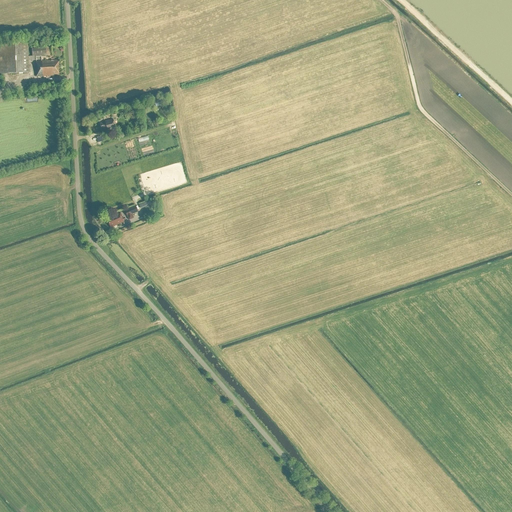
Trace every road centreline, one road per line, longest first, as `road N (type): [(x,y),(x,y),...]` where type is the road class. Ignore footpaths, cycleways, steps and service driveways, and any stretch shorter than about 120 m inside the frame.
road 1 (unclassified): [(331,511),(80,227),(66,0)]
road 2 (track): [(511,103),(400,0)]
